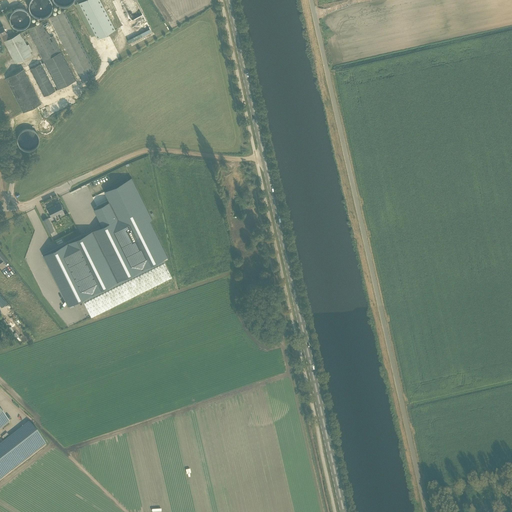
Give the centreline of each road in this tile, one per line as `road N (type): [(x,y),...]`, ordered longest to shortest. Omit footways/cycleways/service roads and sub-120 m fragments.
road 1 (unclassified): [(427,511),(309,0)]
road 2 (secondary): [(343,511),(228,0)]
road 3 (track): [(263,156),(145,150),(59,188)]
